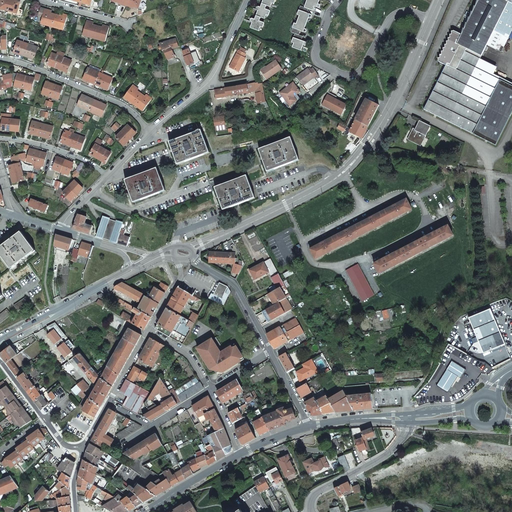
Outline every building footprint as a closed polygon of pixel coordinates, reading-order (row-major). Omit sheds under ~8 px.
[(0,8),(7,10),(17,13),(18,9),(20,2),(12,0),(0,0),(0,3),(0,8)] [(137,9),(139,0),(128,0),(127,5),(127,6),(137,9)] [(259,21),(260,17),(264,18),(266,14),(268,15),(270,10),(264,8),(266,5),(270,6),(271,2),(273,3),(274,0),(261,0),(259,6),(256,6),(255,6),(255,7),(254,8),(255,8),(255,9),(257,9),(253,19),(252,18),(251,18),(250,19),(249,20),(249,21),(250,21),(252,22),(249,27),(258,31),(260,27),(262,27),(264,23),(259,21)] [(310,14),(307,13),(308,9),(313,10),(314,6),(317,7),(318,4),(319,0),(306,0),(304,7),(300,6),(297,14),(299,15),(296,24),(293,23),(290,32),(294,33),(290,42),(293,43),(291,47),(300,51),(302,45),(303,45),(304,42),(300,41),(302,36),(298,35),(300,31),(303,32),(304,32),(305,32),(305,31),(306,31),(306,30),(305,29),(304,28),(308,17),(309,17),(310,17),(311,17),(311,16),(311,15),(311,14),(310,14)] [(446,65),(424,110),(473,134),(496,146),(511,115),(511,86),(494,75),(497,69),(481,61),(488,44),(496,49),(499,44),(503,36),(509,38),(511,31),(511,0),(478,0),(461,34),(454,30),(438,61),(446,65)] [(52,26),(55,15),(48,13),(49,10),(41,8),(39,14),(43,16),(41,23),(52,26)] [(52,26),(63,29),(67,15),(63,14),(62,17),(55,15),(52,26)] [(82,35),(94,38),(97,26),(90,24),(90,22),(86,21),(82,35)] [(105,41),(109,27),(105,26),(104,28),(101,28),(97,26),(94,38),(105,41)] [(160,48),(156,49),(158,53),(162,51),(166,60),(174,57),(170,49),(178,46),(175,38),(158,43),(160,48)] [(14,53),(22,56),(33,60),(38,47),(29,45),(18,40),(14,53)] [(188,50),(187,49),(182,51),(183,57),(186,66),(189,65),(189,66),(188,66),(189,70),(192,69),(195,68),(202,65),(200,61),(195,63),(194,62),(193,63),(189,54),(188,50)] [(245,58),(243,57),(245,53),(238,49),(229,67),(237,71),(240,65),(241,65),(245,58)] [(55,68),(67,72),(71,61),(63,57),(51,53),(47,65),(55,68)] [(261,71),(266,79),(281,69),(275,60),(266,66),(267,67),(261,71)] [(101,69),(90,65),(89,68),(100,73),(101,69)] [(95,84),(100,73),(89,68),(88,68),(83,79),(95,84)] [(312,71),(310,72),(307,69),(297,76),(302,84),(313,76),(314,78),(318,75),(314,70),(312,71)] [(25,80),(26,76),(12,73),(12,78),(12,80),(16,81),(14,87),(23,89),(25,80)] [(95,84),(107,90),(112,79),(100,73),(95,84)] [(31,91),(34,78),(26,76),(25,80),(23,89),(31,91)] [(12,78),(4,80),(2,81),(0,81),(0,90),(5,89),(4,88),(11,87),(12,80),(12,78)] [(50,97),(54,85),(46,82),(42,94),(50,97)] [(293,82),(279,92),(289,105),(296,100),(293,96),(300,91),(293,82)] [(264,95),(262,84),(262,83),(254,84),(256,90),(254,90),(256,98),(258,102),(260,102),(266,101),(264,95)] [(256,90),(254,84),(235,86),(237,94),(247,92),(254,90),(256,90)] [(50,97),(58,100),(62,88),(54,85),(50,97)] [(123,97),(133,104),(140,94),(134,90),(135,87),(132,85),(123,97)] [(237,94),(235,86),(220,88),(214,89),(215,97),(221,96),(221,95),(224,95),(226,96),(237,94)] [(143,110),(151,98),(147,96),(146,98),(140,94),(133,104),(143,110)] [(90,111),(94,100),(82,95),(77,106),(90,111)] [(346,105),(327,95),(321,105),(340,115),(346,105)] [(378,105),(366,99),(355,120),(367,126),(378,105)] [(90,111),(101,116),(106,105),(94,100),(90,111)] [(10,119),(11,114),(1,113),(0,118),(2,118),(1,129),(9,130),(10,119)] [(18,131),(20,120),(10,119),(9,130),(18,131)] [(37,135),(49,138),(53,126),(45,124),(32,120),(29,133),(37,135)] [(367,126),(355,120),(349,131),(361,138),(362,137),(363,138),(367,132),(365,130),(367,126)] [(422,139),(424,140),(430,127),(420,121),(415,129),(414,132),(412,131),(408,139),(419,145),(422,139)] [(345,126),(342,124),(339,123),(336,128),(342,131),(345,126)] [(136,133),(127,125),(121,131),(129,139),(136,133)] [(68,145),(80,150),(85,138),(76,135),(64,130),(60,142),(68,145)] [(129,139),(121,131),(115,137),(123,145),(129,139)] [(176,165),(209,154),(201,131),(168,142),(176,165)] [(289,137),(257,149),(266,172),(298,160),(289,137)] [(89,154),(97,158),(103,148),(98,146),(101,141),(97,138),(94,144),(95,144),(89,154)] [(343,149),(349,154),(356,147),(350,141),(343,149)] [(105,163),(110,153),(103,148),(97,158),(105,163)] [(26,161),(35,164),(38,151),(29,149),(26,161)] [(43,166),(46,154),(38,151),(35,164),(43,166)] [(52,169),(61,172),(65,160),(57,157),(52,169)] [(65,160),(61,172),(68,175),(73,163),(65,160)] [(22,171),(20,163),(9,166),(11,174),(22,171)] [(133,202),(165,191),(156,168),(125,179),(133,202)] [(22,171),(11,174),(13,183),(24,180),(22,171)] [(222,210),(254,198),(245,175),(213,188),(222,210)] [(76,195),(82,188),(74,180),(68,187),(76,195)] [(76,195),(68,187),(62,193),(70,201),(76,195)] [(25,205),(41,210),(43,204),(27,199),(25,205)] [(406,199),(310,249),(316,259),(411,209),(406,199)] [(84,224),(86,217),(78,214),(75,221),(72,229),(89,234),(92,227),(84,224)] [(109,240),(115,221),(102,217),(96,236),(109,240)] [(120,229),(121,230),(123,223),(115,221),(109,240),(117,243),(120,232),(120,229)] [(448,226),(374,264),(380,274),(453,235),(448,226)] [(127,246),(130,238),(124,236),(125,231),(121,230),(120,229),(120,232),(117,243),(127,246)] [(35,250),(20,231),(0,246),(0,254),(11,269),(35,250)] [(54,246),(69,251),(72,239),(56,234),(55,236),(54,246)] [(78,254),(88,257),(92,246),(82,242),(78,254)] [(234,264),(235,253),(210,252),(209,262),(234,264)] [(268,272),(268,271),(274,267),(269,259),(248,270),(254,280),(268,272)] [(232,272),(238,274),(241,270),(242,267),(234,264),(232,272)] [(346,270),(363,301),(374,295),(358,264),(346,270)] [(170,281),(164,267),(159,269),(155,272),(151,274),(152,275),(155,280),(155,281),(156,283),(158,287),(160,286),(170,281)] [(151,274),(155,272),(153,268),(146,271),(149,277),(150,277),(152,275),(151,274)] [(285,285),(279,274),(271,278),(275,285),(277,289),(280,287),(281,286),(282,287),(285,285)] [(160,286),(161,288),(166,291),(171,282),(170,281),(160,286)] [(208,298),(223,306),(227,299),(229,295),(225,292),(228,287),(219,281),(218,283),(212,294),(211,293),(210,294),(208,298)] [(139,301),(142,294),(141,293),(124,284),(124,283),(122,282),(115,286),(114,288),(128,295),(139,301)] [(159,304),(165,293),(155,287),(150,296),(149,296),(148,297),(159,304)] [(205,303),(195,297),(178,287),(171,299),(184,307),(189,297),(195,301),(190,310),(193,312),(199,315),(205,303)] [(278,303),(286,298),(280,287),(277,289),(271,292),(268,294),(274,305),(278,303)] [(159,304),(148,297),(146,296),(143,302),(139,310),(152,317),(159,304)] [(25,297),(13,305),(17,311),(29,303),(25,297)] [(272,320),(293,309),(286,298),(278,303),(274,305),(266,310),(262,312),(268,322),(272,320)] [(167,308),(179,315),(184,307),(171,299),(167,308)] [(152,317),(139,310),(127,303),(126,305),(125,307),(137,314),(135,318),(123,312),(121,317),(127,320),(144,330),(152,317)] [(183,317),(181,316),(179,315),(167,308),(155,328),(169,336),(175,339),(179,342),(183,335),(186,337),(188,334),(194,323),(189,320),(183,317)] [(7,309),(0,313),(0,323),(11,314),(7,309)] [(483,352),(504,344),(490,309),(469,317),(483,352)] [(199,315),(193,312),(192,313),(191,313),(190,315),(191,315),(190,318),(189,320),(194,323),(199,315)] [(304,332),(296,318),(266,334),(274,348),(304,332)] [(135,346),(141,335),(130,328),(130,327),(129,326),(128,328),(129,329),(123,339),(135,346)] [(138,359),(152,367),(164,345),(150,337),(138,359)] [(223,371),(223,372),(244,359),(233,340),(222,347),(216,337),(211,340),(210,340),(201,346),(197,349),(210,369),(211,368),(215,369),(215,370),(215,371),(215,372),(216,372),(217,372),(218,372),(218,371),(219,371),(219,370),(219,369),(221,368),(223,371)] [(135,346),(123,339),(115,354),(127,360),(135,346)] [(17,355),(13,349),(10,346),(0,353),(0,354),(6,363),(11,360),(17,355)] [(94,383),(100,377),(98,374),(80,353),(73,358),(94,383)] [(287,372),(294,368),(286,353),(279,357),(287,372)] [(127,360),(115,354),(108,366),(109,366),(119,375),(127,360)] [(11,360),(6,363),(16,376),(20,372),(11,360)] [(24,369),(25,370),(34,363),(31,360),(23,367),(24,369)] [(326,373),(332,369),(328,361),(321,365),(326,373)] [(460,378),(465,369),(451,361),(436,385),(447,392),(457,376),(460,378)] [(102,379),(112,386),(119,375),(109,366),(106,372),(102,379)] [(148,374),(136,367),(134,366),(130,374),(126,380),(151,393),(155,386),(157,384),(159,380),(148,374)] [(98,374),(100,377),(101,378),(102,379),(106,372),(102,370),(98,374)] [(24,374),(23,373),(17,378),(27,391),(34,386),(37,384),(35,381),(32,383),(29,380),(30,379),(28,376),(27,376),(25,373),(24,374)] [(388,381),(387,373),(376,374),(377,382),(388,381)] [(160,393),(164,383),(161,377),(159,380),(157,384),(155,386),(160,393)] [(102,379),(101,378),(96,388),(107,397),(112,386),(102,379)] [(237,409),(239,407),(245,404),(250,401),(257,398),(257,397),(253,391),(244,396),(241,391),(242,390),(236,379),(217,391),(225,406),(229,404),(232,411),(237,409)] [(83,380),(77,384),(82,390),(84,392),(89,387),(83,380)] [(151,393),(126,380),(120,391),(120,392),(128,397),(124,405),(139,414),(144,405),(151,394),(151,393)] [(0,402),(12,394),(3,382),(0,383),(0,402)] [(181,402),(204,388),(200,382),(177,396),(181,402)] [(177,395),(173,389),(169,391),(167,388),(164,383),(160,393),(165,401),(172,397),(177,404),(181,402),(177,396),(177,395)] [(311,392),(306,384),(303,386),(296,389),(301,398),(311,392)] [(34,386),(27,391),(35,401),(41,396),(38,392),(40,390),(39,389),(37,391),(34,386)] [(151,394),(155,396),(160,393),(155,386),(151,393),(151,394)] [(90,398),(101,407),(107,397),(96,388),(90,398)] [(89,397),(84,392),(82,390),(79,393),(84,399),(85,400),(89,397)] [(346,396),(344,390),(329,399),(335,412),(354,410),(346,396)] [(162,403),(165,401),(160,393),(155,396),(159,400),(162,403)] [(12,394),(0,402),(0,403),(1,406),(5,406),(6,408),(17,401),(12,394)] [(151,394),(144,405),(151,411),(143,416),(151,421),(166,411),(162,403),(159,400),(155,396),(151,394)] [(373,408),(371,394),(346,396),(354,410),(373,408)] [(335,412),(329,399),(327,395),(317,400),(314,398),(304,404),(311,415),(313,416),(335,412)] [(41,396),(35,401),(42,410),(48,405),(41,396)] [(208,412),(214,408),(208,396),(192,406),(200,422),(205,420),(207,420),(207,421),(209,420),(211,419),(208,412)] [(265,405),(259,396),(257,397),(257,398),(263,406),(265,405)] [(79,406),(83,411),(90,398),(89,397),(85,400),(84,399),(79,406)] [(172,397),(165,401),(162,403),(166,411),(177,404),(172,397)] [(83,411),(95,418),(101,407),(90,398),(83,411)] [(11,415),(22,407),(17,401),(6,408),(8,410),(7,414),(9,416),(11,415)] [(14,423),(27,414),(22,407),(11,415),(13,417),(12,420),(14,423)] [(217,431),(223,427),(214,408),(208,412),(211,419),(217,431)] [(286,412),(285,408),(278,411),(278,412),(284,422),(295,418),(292,410),(286,412)] [(115,435),(121,439),(142,426),(118,414),(115,419),(114,418),(117,413),(110,409),(95,436),(94,436),(104,442),(110,446),(111,446),(115,443),(113,442),(114,439),(105,434),(107,432),(111,435),(119,422),(128,427),(115,435)] [(237,409),(232,411),(231,412),(229,413),(233,423),(242,418),(242,417),(237,409)] [(263,417),(278,412),(277,409),(262,415),(263,416),(263,417)] [(284,422),(278,412),(263,417),(264,418),(270,430),(285,424),(284,422)] [(20,426),(32,420),(27,414),(14,423),(16,425),(19,426),(20,426)] [(260,435),(270,430),(264,418),(254,423),(260,435)] [(200,422),(193,425),(198,436),(205,433),(200,422)] [(255,438),(252,432),(248,423),(246,425),(241,427),(240,426),(236,428),(237,429),(236,430),(241,443),(243,445),(255,438)] [(230,444),(228,436),(223,427),(217,431),(206,436),(211,444),(211,447),(212,447),(216,460),(230,453),(230,452),(231,450),(232,449),(230,444)] [(361,432),(359,428),(351,429),(353,436),(361,434),(361,432)] [(374,436),(371,429),(361,432),(361,434),(363,438),(364,443),(366,442),(366,439),(374,436)] [(9,465),(11,468),(24,460),(22,458),(34,449),(33,447),(45,438),(43,435),(39,430),(30,436),(30,437),(28,439),(28,440),(19,447),(20,448),(17,450),(17,451),(5,460),(9,465)] [(154,450),(163,444),(156,434),(145,441),(147,443),(133,452),(131,450),(125,454),(129,457),(131,458),(133,459),(134,460),(144,454),(153,449),(154,450)] [(104,442),(94,436),(90,443),(99,449),(104,442)] [(364,443),(363,438),(356,441),(360,451),(362,450),(362,452),(365,451),(366,454),(368,454),(368,452),(367,451),(367,449),(365,444),(364,443)] [(133,452),(147,443),(145,441),(131,450),(133,452)] [(99,449),(90,443),(90,444),(87,451),(100,459),(104,452),(102,450),(99,449)] [(174,451),(171,447),(170,443),(164,446),(166,451),(168,453),(167,454),(172,467),(179,464),(178,463),(176,457),(175,454),(174,451)] [(211,447),(211,444),(206,446),(208,451),(209,451),(211,453),(208,455),(205,456),(208,464),(208,465),(216,460),(212,447),(211,447)] [(100,459),(87,451),(84,459),(96,465),(100,459)] [(208,464),(205,456),(205,455),(203,456),(201,452),(197,454),(196,455),(198,458),(196,459),(200,468),(208,464)] [(44,457),(49,463),(53,457),(49,453),(44,457)] [(295,472),(291,462),(287,455),(277,459),(286,476),(295,472)] [(350,469),(344,455),(338,458),(344,472),(350,469)] [(311,458),(303,461),(306,471),(311,470),(314,469),(314,471),(318,471),(320,470),(323,467),(322,467),(327,465),(324,457),(319,459),(319,460),(313,463),(311,458)] [(96,465),(84,459),(81,467),(96,474),(98,467),(96,465)] [(200,468),(196,459),(187,463),(187,461),(184,462),(186,466),(189,465),(191,471),(200,468)] [(184,462),(183,460),(178,463),(179,464),(181,469),(181,468),(185,479),(193,474),(191,471),(189,465),(186,466),(184,462)] [(59,479),(70,488),(70,484),(69,482),(70,479),(70,478),(72,473),(75,463),(64,461),(63,462),(57,469),(63,473),(62,475),(56,471),(53,475),(59,479)] [(155,496),(146,489),(141,486),(139,484),(135,489),(130,486),(127,481),(121,477),(128,467),(126,466),(125,465),(123,464),(120,468),(118,471),(114,476),(113,477),(117,480),(130,490),(137,495),(144,503),(155,496)] [(181,468),(181,469),(179,464),(172,467),(176,473),(173,475),(169,470),(163,473),(165,476),(172,486),(185,479),(181,468)] [(96,474),(81,467),(79,476),(92,483),(96,475),(96,474)] [(284,483),(282,478),(276,467),(274,468),(276,472),(274,472),(275,474),(272,476),(276,484),(281,481),(282,484),(284,483)] [(0,500),(0,501),(1,499),(2,497),(3,496),(3,494),(19,487),(15,481),(11,476),(0,481),(0,500)] [(48,489),(56,479),(52,476),(46,484),(44,486),(48,489)] [(85,496),(87,497),(89,498),(90,499),(91,499),(92,497),(94,493),(99,488),(93,484),(92,483),(79,476),(78,484),(77,490),(86,492),(85,496)] [(146,489),(155,496),(172,486),(165,476),(155,484),(152,482),(146,489)] [(264,490),(269,487),(263,476),(261,477),(262,479),(258,480),(264,490)] [(50,491),(50,492),(53,495),(56,498),(58,498),(70,496),(70,491),(70,488),(59,479),(57,481),(59,482),(50,491)] [(264,490),(258,480),(254,483),(256,486),(259,493),(264,490)] [(129,498),(128,497),(123,499),(121,496),(119,494),(118,493),(116,495),(108,489),(112,483),(110,482),(110,481),(109,481),(103,490),(114,497),(121,501),(130,511),(136,507),(130,499),(129,498)] [(342,493),(351,488),(348,482),(334,489),(338,496),(342,494),(342,493)] [(355,493),(362,490),(359,484),(352,487),(355,493)] [(42,501),(42,500),(50,492),(50,491),(48,489),(44,486),(35,497),(37,501),(41,501),(42,501)] [(269,511),(259,493),(256,486),(234,500),(240,510),(236,511),(269,511)] [(101,494),(103,491),(99,488),(94,493),(99,497),(101,494)] [(114,497),(103,490),(103,491),(101,494),(106,497),(105,499),(109,502),(105,504),(100,501),(98,503),(104,508),(110,511),(127,511),(130,511),(121,501),(114,497)] [(130,499),(136,507),(144,503),(137,495),(130,499)] [(71,511),(70,496),(58,498),(58,499),(56,500),(50,500),(51,507),(60,505),(61,511),(53,511),(71,511)] [(196,511),(191,502),(183,507),(182,505),(179,507),(180,508),(174,511),(196,511)] [(104,508),(98,503),(103,511),(110,511),(104,508)]
